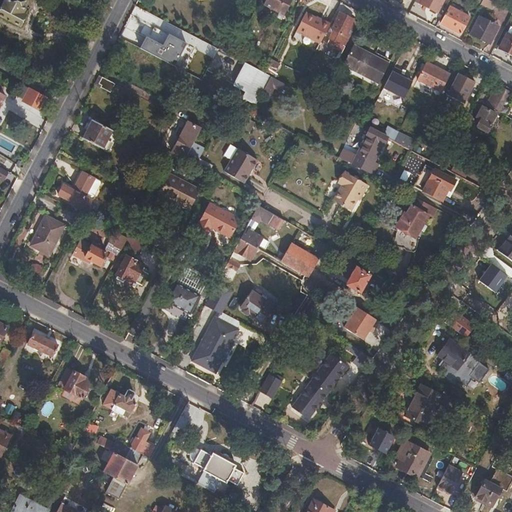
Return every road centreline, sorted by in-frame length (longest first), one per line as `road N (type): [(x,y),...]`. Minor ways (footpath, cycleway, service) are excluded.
road 1 (residential): [(0,290),(317,454)]
road 2 (residential): [(317,454),(511,189)]
road 3 (residential): [(0,238),(123,0)]
road 4 (unknown): [(433,297),(263,193)]
road 5 (residential): [(359,0),(511,75)]
road 6 (residential): [(317,454),(426,511)]
